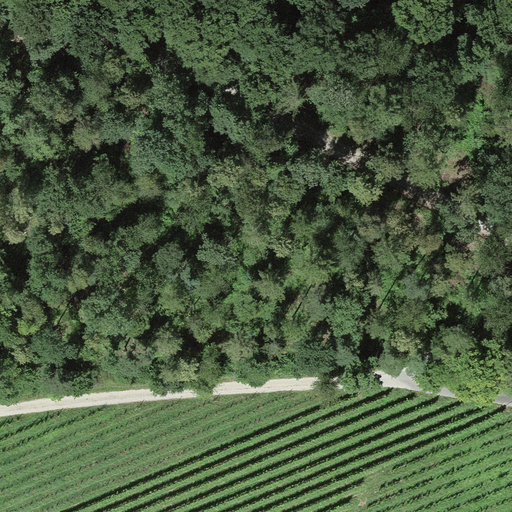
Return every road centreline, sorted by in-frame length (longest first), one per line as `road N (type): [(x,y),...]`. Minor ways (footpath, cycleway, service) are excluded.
road 1 (track): [(0,28),(84,36),(190,70),(511,238)]
road 2 (track): [(0,402),(394,380)]
road 3 (track): [(394,380),(511,328)]
